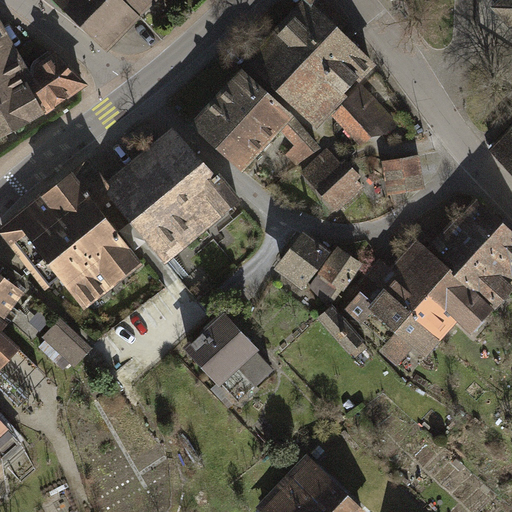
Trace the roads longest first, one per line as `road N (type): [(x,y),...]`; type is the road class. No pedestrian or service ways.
road 1 (residential): [(137,91),(274,210),(303,223),(357,231),(386,224),(474,158)]
road 2 (residential): [(351,0),(474,158)]
road 3 (secondary): [(0,197),(137,91)]
road 4 (residential): [(137,91),(21,0)]
road 5 (secondary): [(242,0),(137,91)]
